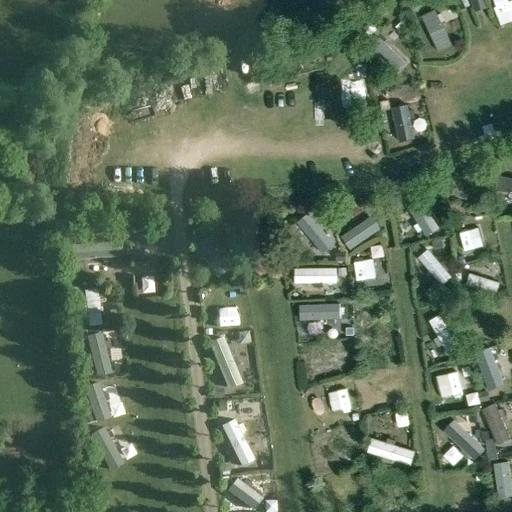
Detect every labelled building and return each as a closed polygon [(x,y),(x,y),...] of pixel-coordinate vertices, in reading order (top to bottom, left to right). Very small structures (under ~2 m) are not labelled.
[(471,0),(474,11),(489,7),(487,0),(471,0)] [(501,27),(511,22),(511,0),(497,0),(490,4),(501,27)] [(419,14),(436,50),(451,43),(435,7),(419,14)] [(371,45),(396,73),(408,63),(383,34),(371,45)] [(395,144),(410,141),(403,105),(388,108),(395,144)] [(481,138),(492,136),(490,120),(478,122),(481,138)] [(115,142),(135,143),(136,122),(116,121),(115,142)] [(511,176),(498,175),(496,191),(511,192),(511,176)] [(425,236),(437,228),(417,199),(405,207),(425,236)] [(308,210),(294,221),(320,254),(334,243),(308,210)] [(370,215),(340,235),(349,249),(379,229),(370,215)] [(461,230),(465,251),(473,250),(469,229),(461,230)] [(122,237),(73,242),(74,257),(123,253),(122,237)] [(199,250),(218,275),(230,265),(212,241),(199,250)] [(418,255),(440,285),(451,276),(429,247),(418,255)] [(363,258),(354,259),(357,282),(366,281),(363,258)] [(336,281),(336,267),(293,267),(293,281),(336,281)] [(155,273),(139,273),(139,292),(155,293),(155,273)] [(498,283),(468,273),(464,284),(494,294),(498,283)] [(86,288),(89,323),(103,321),(99,287),(86,288)] [(205,296),(222,333),(236,326),(218,290),(205,296)] [(337,303),(298,304),(298,317),(337,316),(337,303)] [(429,320),(446,352),(457,346),(440,314),(429,320)] [(88,333),(97,374),(115,370),(105,330),(88,333)] [(225,335),(212,340),(230,387),(242,382),(225,335)] [(474,352),(488,388),(502,383),(488,346),(474,352)] [(350,353),(313,348),(311,362),(349,367),(350,353)] [(460,412),(470,403),(446,376),(436,385),(460,412)] [(87,385),(97,420),(113,416),(103,380),(87,385)] [(344,392),(335,394),(341,420),(350,418),(344,392)] [(478,394),(480,403),(489,401),(487,392),(478,394)] [(481,406),(497,444),(510,439),(493,401),(481,406)] [(231,415),(231,402),(214,402),(215,415),(231,415)] [(468,423),(478,422),(477,414),(468,415),(468,423)] [(481,446),(453,418),(442,430),(470,458),(481,446)] [(222,426),(242,466),(256,459),(236,419),(222,426)] [(107,428),(94,434),(110,468),(123,462),(107,428)] [(361,449),(328,432),(322,443),(356,460),(361,449)] [(412,450),(370,437),(366,451),(408,464),(412,450)] [(487,460),(496,459),(493,439),(485,440),(487,460)] [(493,462),(496,499),(511,497),(511,494),(509,461),(493,462)] [(240,476),(229,489),(253,509),(264,495),(240,476)] [(468,480),(449,484),(451,493),(470,489),(468,480)] [(122,511),(118,493),(106,495),(110,511),(122,511)]
